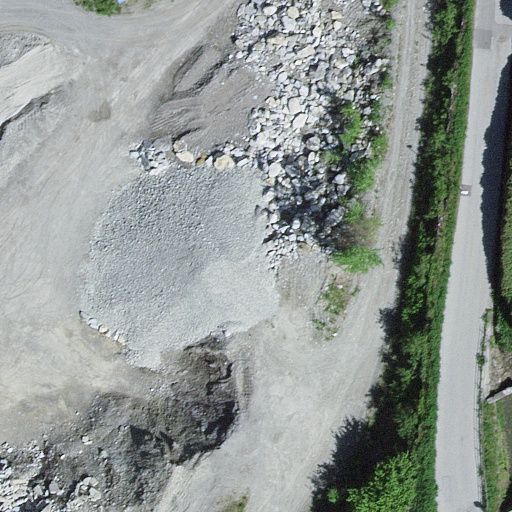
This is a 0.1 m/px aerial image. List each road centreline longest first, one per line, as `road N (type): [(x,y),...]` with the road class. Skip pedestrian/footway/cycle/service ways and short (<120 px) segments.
road 1 (residential): [(493,0),(462,511)]
road 2 (track): [(0,224),(187,0)]
